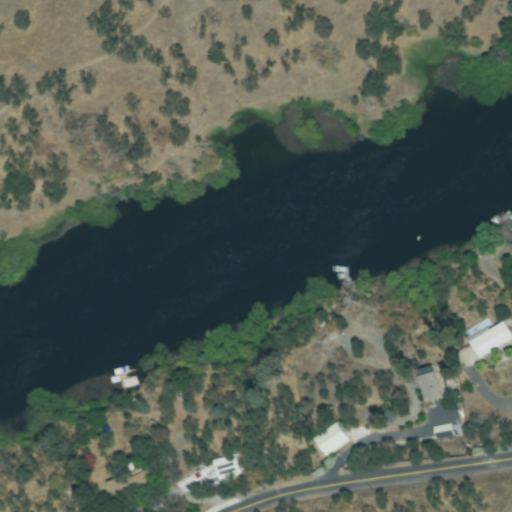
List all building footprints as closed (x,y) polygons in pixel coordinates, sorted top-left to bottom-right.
[(338,270),(340,283),(353,280),(351,268),(338,270)] [(511,340),(481,357),(472,342),(505,323),(511,335),(511,340)] [(465,352),(498,334),(508,352),(475,370),(465,352)] [(430,401),(422,368),(405,373),(414,406),(430,401)] [(125,388),(123,381),(133,378),(136,385),(125,388)] [(416,382),(434,378),(441,412),(423,415),(416,382)] [(310,451),(333,435),(347,454),(324,471),(310,451)] [(215,462),(236,456),(242,477),(221,483),(215,462)] [(108,484),(145,470),(153,492),(117,506),(108,484)]
